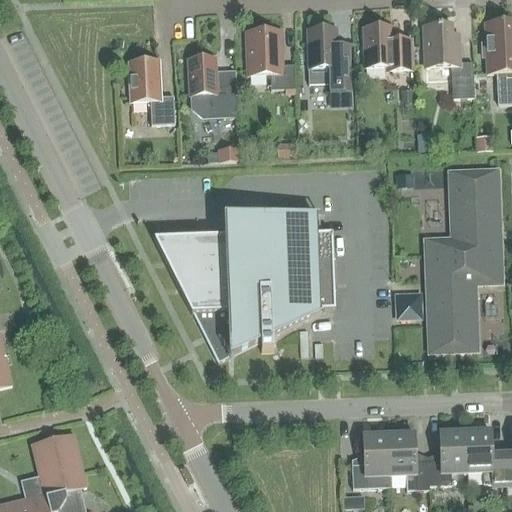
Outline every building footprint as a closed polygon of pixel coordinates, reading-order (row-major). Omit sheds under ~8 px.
[(511,29),(511,25),(483,27),(484,47),(481,47),(482,60),(485,60),(486,77),(496,77),(497,108),(511,107),(511,29)] [(451,102),(473,101),(472,66),(460,66),(458,38),(452,38),(451,28),(421,29),(422,46),(424,46),(425,71),(450,70),(451,102)] [(392,43),(391,30),(363,31),(364,71),(391,70),(391,74),(413,74),(412,43),(392,43)] [(336,32),(306,33),(307,72),(308,88),(328,88),(328,96),(329,111),(351,110),(350,95),(349,67),(349,48),(337,48),(336,32)] [(294,92),(293,68),(281,69),(280,34),(245,35),(247,79),(269,78),(270,93),(294,92)] [(236,121),(235,97),(234,74),(215,75),(214,62),(187,63),(190,113),(202,123),(236,121)] [(150,128),(174,127),(173,99),(159,100),(157,64),(129,66),(131,106),(149,105),(150,128)] [(400,94),(401,106),(412,106),(412,93),(400,94)] [(476,139),(477,154),(491,153),(490,138),(476,139)] [(431,155),(430,139),(418,139),(418,155),(431,155)] [(277,160),(297,159),(296,148),(276,148),(277,160)] [(239,165),(238,151),(217,153),(218,154),(218,165),(218,166),(239,165)] [(218,154),(206,155),(207,166),(218,165),(218,154)] [(500,286),(496,174),(449,176),(451,235),(454,235),(454,243),(425,244),(429,356),(476,354),(474,295),(471,296),(471,287),(500,286)] [(396,179),(396,191),(412,190),(411,178),(396,179)] [(227,358),(232,358),(232,359),(260,345),(260,355),(272,355),(271,339),(318,316),(318,312),(331,311),(334,311),(331,235),(315,236),(314,218),(226,221),(227,239),(153,242),(177,290),(180,295),(190,317),(192,317),(202,337),(204,343),(216,367),(227,361),(227,358)] [(397,322),(414,321),(419,316),(419,303),(414,299),(396,299),(397,322)] [(0,391),(11,389),(0,342),(0,391)] [(491,463),(490,434),(464,435),(466,477),(481,476),(482,488),(504,487),(503,462),(491,463)] [(466,477),(464,435),(438,436),(439,465),(427,465),(428,490),(451,489),(450,477),(466,477)] [(21,492),(24,505),(0,510),(0,511),(81,511),(82,511),(77,493),(86,491),(72,437),(30,448),(30,449),(32,448),(40,479),(27,482),(23,489),(21,492)] [(414,437),(388,438),(389,480),(404,479),(405,495),(428,494),(428,490),(427,465),(415,466),(414,437)] [(390,492),(389,480),(388,438),(362,439),(363,468),(351,468),(351,463),(350,463),(351,493),(390,492)] [(511,462),(503,462),(504,487),(511,486),(511,462)] [(353,511),(353,500),(342,500),(342,511),(353,511)]
